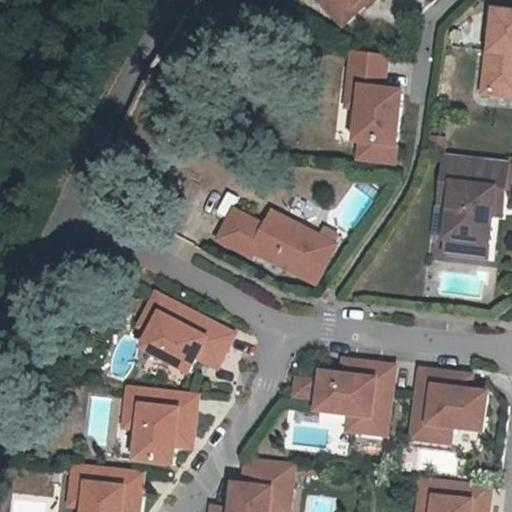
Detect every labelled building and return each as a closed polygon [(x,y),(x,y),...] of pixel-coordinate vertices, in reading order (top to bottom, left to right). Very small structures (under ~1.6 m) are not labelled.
[(319,0),(335,17),(349,4),(352,8),(360,0),(369,0),(373,4),(377,0),(319,0)] [(349,4),(335,17),(345,28),(373,4),(369,0),(360,0),(352,8),(349,4)] [(511,12),(495,11),(491,50),(489,50),(487,68),(493,69),(491,94),(511,95),(511,12)] [(389,57),(355,53),(351,89),(364,91),(362,108),(358,141),(362,142),(361,160),(395,164),(404,95),(384,92),(389,57)] [(493,69),(487,68),(485,93),(491,94),(493,69)] [(364,91),(351,89),(348,107),(362,108),(364,91)] [(509,163),(447,156),(441,208),(452,210),(448,241),(491,247),(497,192),(506,193),(509,163)] [(497,192),(495,216),(503,217),(506,193),(497,192)] [(269,231),(238,214),(224,242),(255,259),(258,254),(319,287),(339,249),(337,248),(341,240),(328,232),(324,241),(277,217),(269,231)] [(491,247),(448,241),(446,254),(489,259),(491,247)] [(170,302),(158,295),(141,327),(154,333),(170,302)] [(235,335),(170,302),(146,349),(191,373),(199,358),(204,350),(223,360),(235,335)] [(204,350),(199,358),(218,368),(223,360),(204,350)] [(359,364),(344,362),(342,377),(357,378),(359,364)] [(342,377),(325,375),(321,408),(320,413),(353,416),(373,419),(371,434),(389,436),(397,368),(359,364),(357,378),(342,377)] [(460,376),(423,371),(414,439),(432,441),(434,425),(485,431),(490,395),(473,393),(458,391),(460,376)] [(475,378),(460,376),(458,391),(473,393),(475,378)] [(316,381),(298,379),(296,397),(314,399),(316,381)] [(199,398),(131,390),(129,408),(145,410),(143,429),(140,461),(177,466),(179,447),(180,434),(195,436),(199,398)] [(145,410),(129,408),(127,428),(143,429),(145,410)] [(373,419),(353,416),(351,431),(371,434),(373,419)] [(454,428),(434,425),(432,441),(452,443),(454,428)] [(195,436),(180,434),(179,447),(194,449),(195,436)] [(296,467),(248,462),(245,487),(235,486),(232,511),(221,511),(215,511),(214,511),(272,511),(275,493),(293,494),(296,467)] [(140,511),(145,476),(76,468),(74,486),(90,487),(88,508),(87,511),(125,511),(126,511),(127,511),(140,511)] [(488,511),(491,490),(423,482),(422,499),(437,501),(436,511),(488,511)] [(90,487),(74,486),(72,506),(88,508),(90,487)] [(272,511),(290,511),(293,494),(275,493),(272,511)] [(436,511),(437,501),(422,499),(420,511),(436,511)]
